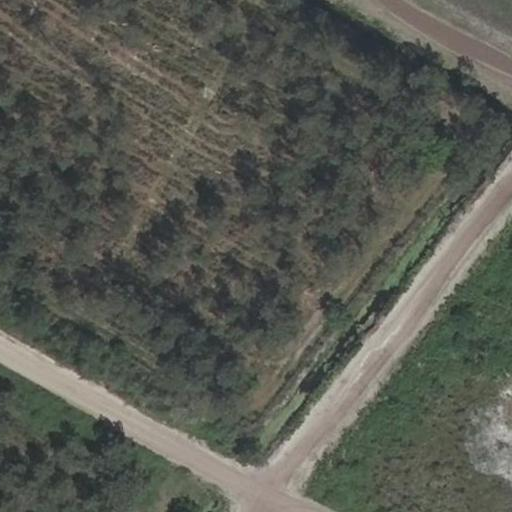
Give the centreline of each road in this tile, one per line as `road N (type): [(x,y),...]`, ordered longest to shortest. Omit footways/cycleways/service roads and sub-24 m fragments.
road 1 (track): [(250,511),(511,181)]
road 2 (track): [(304,511),(0,326)]
road 3 (track): [(511,62),(391,0)]
